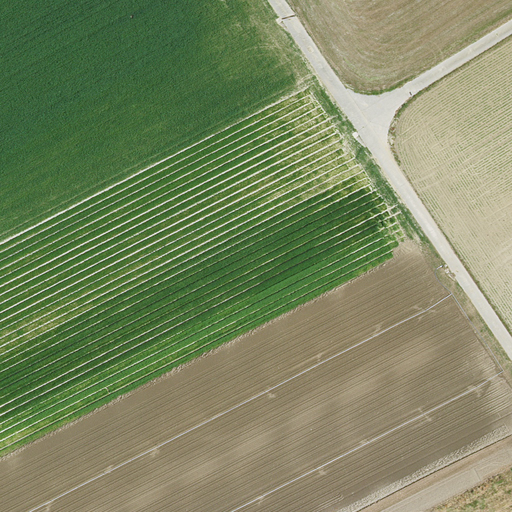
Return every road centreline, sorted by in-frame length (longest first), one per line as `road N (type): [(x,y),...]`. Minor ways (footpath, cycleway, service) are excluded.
road 1 (unclassified): [(354,122),(511,359)]
road 2 (track): [(511,26),(354,122)]
road 3 (unclassified): [(354,122),(272,0)]
